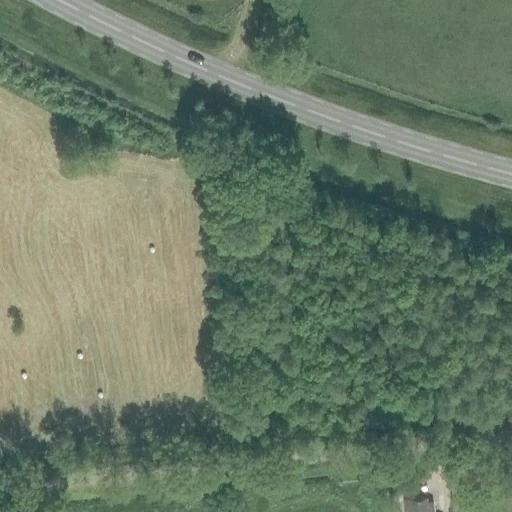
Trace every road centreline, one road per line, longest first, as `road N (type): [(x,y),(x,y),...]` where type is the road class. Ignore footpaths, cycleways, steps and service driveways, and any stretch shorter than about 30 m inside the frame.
road 1 (unclassified): [(0,488),(511,436)]
road 2 (primary): [(511,175),(261,93),(58,0)]
